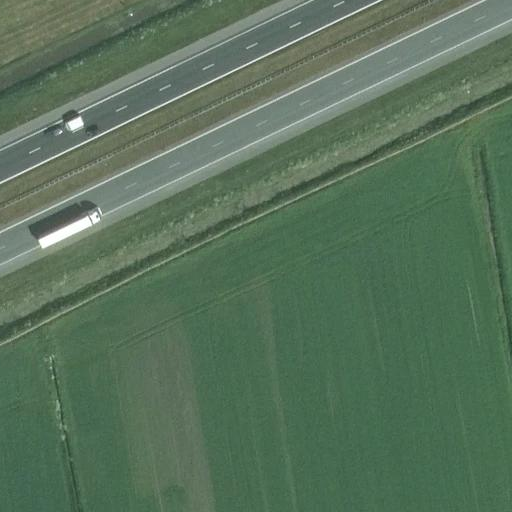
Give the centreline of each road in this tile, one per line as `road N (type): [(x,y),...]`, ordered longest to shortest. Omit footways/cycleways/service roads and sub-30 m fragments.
road 1 (motorway): [(0,249),(511,4)]
road 2 (motorway): [(347,0),(0,166)]
